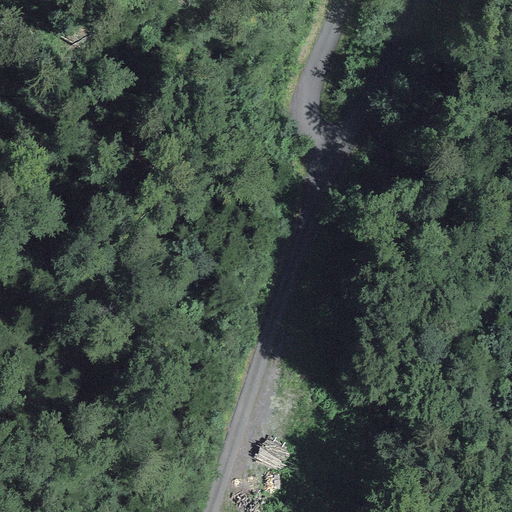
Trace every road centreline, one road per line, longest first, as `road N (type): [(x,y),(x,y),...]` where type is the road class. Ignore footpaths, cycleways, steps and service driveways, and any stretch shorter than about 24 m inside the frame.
road 1 (track): [(223,511),(292,286),(321,141)]
road 2 (track): [(339,0),(305,106),(307,127),(321,141),(337,142),(351,135),(385,80),(417,0)]
road 3 (motorway): [(74,511),(0,394)]
